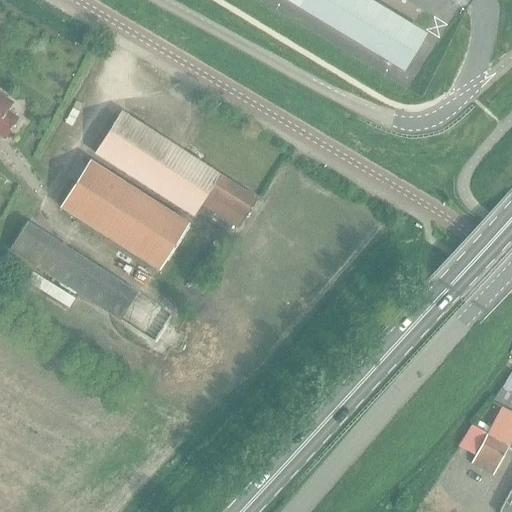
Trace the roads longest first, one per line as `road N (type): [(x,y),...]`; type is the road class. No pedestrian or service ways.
road 1 (residential): [(511,265),(431,208),(67,0)]
road 2 (primary): [(244,511),(511,217)]
road 3 (residential): [(463,95),(437,119),(401,122),(165,0)]
road 4 (tertiary): [(292,511),(511,265)]
